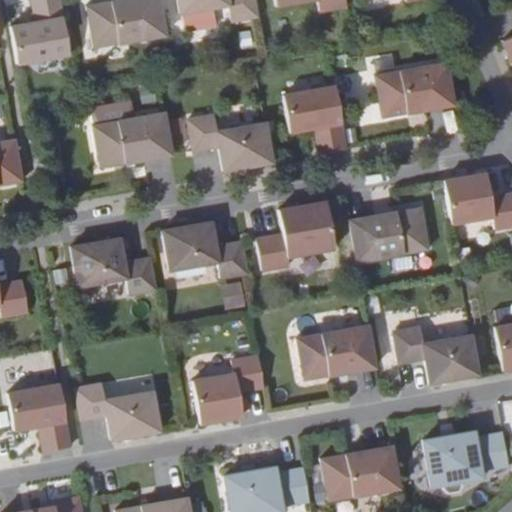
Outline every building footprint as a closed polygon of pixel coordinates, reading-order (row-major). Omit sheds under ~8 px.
[(69,54),(59,0),(31,0),(36,22),(10,26),(17,64),(69,54)] [(158,0),(118,0),(86,6),(93,48),(165,36),(158,0)] [(177,0),(180,15),(228,6),(230,22),(258,17),(254,0),(177,0)] [(317,0),(320,12),(346,7),(345,0),(274,0),(276,7),(311,0),(317,0)] [(511,37),(502,41),(511,65),(511,37)] [(453,106),(445,63),(374,76),(381,118),(453,106)] [(334,86),(282,96),(289,132),(314,128),(319,154),(346,150),(334,86)] [(164,113),(92,126),(99,168),(171,156),(164,113)] [(223,172),(272,163),(265,122),(217,131),(214,114),(188,119),(193,151),(219,147),(223,172)] [(15,139),(0,141),(0,185),(22,182),(15,139)] [(485,173),(443,181),(451,224),(492,217),(494,230),(511,226),(511,193),(490,197),(485,173)] [(241,242),(246,274),(274,268),(273,260),(318,252),(309,204),(262,213),(267,237),(241,242)] [(420,207),(349,220),(356,263),(428,250),(420,207)] [(211,222),(162,230),(169,271),(217,263),(220,278),(246,274),(241,242),(215,246),(211,222)] [(119,238),(70,247),(77,287),(125,279),(128,295),(155,290),(149,258),(123,262),(119,238)] [(0,315),(0,317),(28,313),(22,281),(0,284),(0,315)] [(236,285),(218,288),(221,309),(239,306),(236,285)] [(511,324),(494,328),(501,371),(511,369),(511,324)] [(367,325),(295,338),(303,381),(375,368),(367,325)] [(429,384),(478,375),(470,335),(423,343),(420,327),(393,332),(399,364),(424,360),(429,384)] [(263,387),(257,356),(231,361),(233,374),(191,381),(199,424),(242,417),(237,392),(263,387)] [(59,384),(6,393),(13,430),(38,426),(43,452),(70,447),(59,384)] [(110,440),(159,432),(152,391),(104,400),(101,384),(75,388),(80,421),(106,416),(110,440)] [(442,437),(422,441),(431,486),(442,484),(443,489),(448,494),(459,491),(461,485),(461,481),(481,477),(480,472),(508,466),(501,432),(474,437),(473,431),(453,435),(442,437)] [(391,446),(320,459),(327,502),(399,489),(391,446)] [(253,464),(242,466),(243,472),(254,471),(253,464)] [(243,472),(223,476),(229,511),(282,511),(281,508),(309,502),(303,468),(275,473),(274,467),(254,471),(243,472)] [(23,511),(81,511),(79,498),(52,502),(53,507),(41,509),(23,511)] [(188,511),(186,498),(115,511),(114,511),(188,511)]
